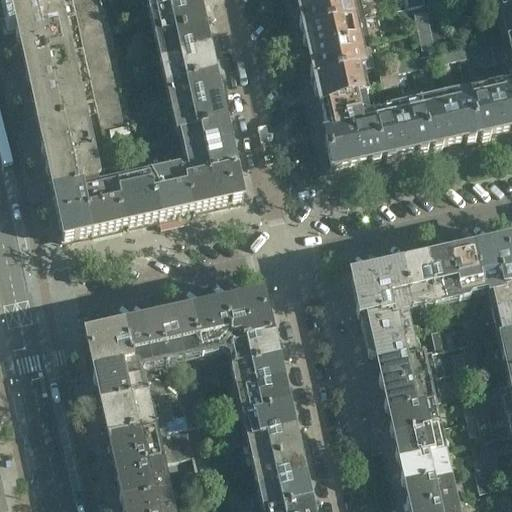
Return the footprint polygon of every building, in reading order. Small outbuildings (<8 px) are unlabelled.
[(60,24),(54,0),(14,0),(9,1),(13,19),(11,22),(12,29),(15,30),(16,34),(60,24)] [(105,13),(101,0),(91,0),(95,16),(105,13)] [(195,10),(193,0),(147,0),(152,20),(195,10)] [(339,0),(294,0),(296,0),(298,12),(332,4),(332,2),(339,0)] [(347,22),(344,8),(348,7),(346,0),(339,0),(332,2),(332,4),(298,12),(301,23),(298,25),(300,32),(303,33),(304,36),(338,29),(337,25),(347,22)] [(511,15),(511,0),(500,0),(504,17),(511,15)] [(201,34),(195,10),(152,20),(158,44),(201,34)] [(108,30),(107,22),(105,13),(95,16),(103,49),(112,47),(110,37),(108,30)] [(442,31),(438,16),(426,19),(429,34),(442,31)] [(429,34),(426,19),(425,17),(414,20),(418,36),(429,34)] [(119,27),(118,20),(107,22),(108,30),(119,27)] [(353,47),(350,34),(354,33),(351,22),(347,22),(337,25),(338,29),(304,36),(304,38),(302,41),(303,48),(306,49),(309,60),(343,53),(343,50),(353,47)] [(67,57),(60,24),(16,34),(17,37),(15,40),(16,47),(19,48),(24,67),(67,57)] [(121,35),(119,27),(108,30),(110,37),(121,35)] [(445,46),(442,31),(429,34),(432,49),(445,46)] [(206,58),(201,34),(158,44),(163,68),(206,58)] [(432,49),(429,34),(418,36),(422,53),(433,50),(432,49)] [(490,57),(488,46),(473,50),(475,60),(483,58),(490,57)] [(120,80),(119,78),(118,71),(114,54),(112,47),(103,49),(110,83),(120,80)] [(359,75),(355,57),(359,56),(357,47),(353,47),(343,50),(343,53),(309,60),(311,71),(309,74),(311,81),(314,82),(314,85),(359,75)] [(475,60),(473,50),(452,54),(455,65),(475,60)] [(455,65),(452,54),(434,58),(437,69),(455,65)] [(75,91),(67,57),(24,67),(31,101),(75,91)] [(493,69),(490,57),(483,58),(485,70),(493,69)] [(213,78),(212,71),(208,70),(206,58),(163,68),(169,92),(211,82),(211,81),(213,78)] [(437,69),(434,58),(412,63),(415,73),(437,69)] [(485,70),(483,58),(475,60),(478,72),(485,70)] [(415,73),(412,63),(394,67),(396,78),(415,73)] [(396,78),(394,67),(378,71),(380,81),(389,79),(396,78)] [(130,76),(128,68),(118,71),(119,78),(130,76)] [(365,100),(359,75),(314,85),(315,87),(313,90),(314,97),(317,98),(320,110),(361,101),(365,100)] [(132,83),(130,76),(119,78),(120,80),(121,85),(132,83)] [(399,90),(396,78),(389,79),(391,91),(399,90)] [(391,91),(389,79),(380,81),(383,93),(391,91)] [(127,113),(121,85),(120,80),(110,83),(118,115),(127,113)] [(216,106),(214,96),(217,93),(215,86),(212,85),(211,82),(169,92),(174,115),(216,106)] [(511,90),(491,95),(501,137),(511,135),(511,90)] [(82,123),(75,91),(31,101),(38,133),(82,123)] [(501,137),(491,95),(445,105),(455,148),(464,146),(466,148),(474,146),(475,143),(479,142),(481,145),(489,143),(490,140),(501,137)] [(365,118),(364,116),(361,101),(320,110),(325,133),(354,127),(352,121),(365,118)] [(455,148),(445,105),(420,110),(430,153),(431,153),(433,155),(441,153),(442,150),(455,148)] [(222,130),(216,106),(174,115),(179,140),(181,139),(222,130)] [(430,153),(420,110),(396,116),(406,159),(416,156),(418,158),(426,157),(427,154),(430,153)] [(141,123),(139,115),(128,118),(130,126),(141,123)] [(406,159),(396,116),(373,121),(382,164),(384,164),(386,166),(393,164),(394,161),(406,159)] [(382,164),(373,121),(366,122),(365,118),(352,121),(354,127),(325,133),(327,139),(324,140),(332,175),(368,167),(370,169),(378,167),(379,164),(382,164)] [(108,165),(105,152),(99,155),(90,157),(82,123),(38,133),(42,152),(40,155),(42,162),(45,163),(47,171),(44,174),(46,181),(49,182),(53,200),(80,194),(97,190),(98,189),(94,174),(104,171),(108,165)] [(143,131),(141,123),(130,126),(132,133),(143,131)] [(227,154),(222,130),(181,139),(187,163),(227,154)] [(133,141),(132,135),(115,139),(116,145),(133,141)] [(137,157),(135,150),(133,141),(116,145),(120,161),(137,157)] [(161,151),(159,144),(148,147),(150,154),(161,151)] [(151,161),(150,154),(148,147),(140,149),(143,163),(151,161)] [(162,156),(161,151),(150,154),(151,161),(159,159),(162,156)] [(234,174),(233,166),(230,165),(227,154),(187,163),(190,177),(181,179),(184,190),(233,179),(232,176),(234,174)] [(139,163),(137,157),(120,161),(121,165),(124,167),(139,163)] [(191,219),(184,190),(181,179),(149,186),(158,226),(191,219)] [(239,208),(233,179),(184,190),(191,219),(239,208)] [(158,226),(149,186),(115,193),(124,233),(158,226)] [(124,233),(115,193),(99,197),(98,189),(97,190),(80,194),(91,241),(124,233)] [(91,241),(80,194),(53,200),(63,247),(91,241)] [(511,291),(511,249),(484,256),(482,253),(475,255),(474,258),(472,259),(480,298),(488,297),(490,304),(502,301),(501,298),(511,295),(511,292),(511,291)] [(480,298),(472,259),(470,259),(467,257),(461,258),(459,261),(448,264),(458,308),(469,305),(472,300),(479,299),(480,298)] [(84,281),(82,274),(89,272),(87,264),(67,268),(71,284),(84,281)] [(458,308),(448,264),(424,269),(434,313),(458,308)] [(434,313),(424,269),(414,271),(411,269),(405,271),(403,274),(401,274),(409,314),(411,314),(417,312),(422,316),(434,313)] [(409,314),(401,274),(399,275),(397,272),(390,274),(389,277),(351,285),(357,315),(355,316),(357,325),(359,324),(359,325),(379,321),(380,324),(390,322),(391,326),(402,324),(400,316),(409,314)] [(511,315),(511,291),(511,292),(511,295),(501,298),(502,301),(490,304),(493,320),(511,315)] [(273,343),(264,301),(225,309),(226,313),(223,314),(230,345),(239,343),(241,350),(269,343),(273,343)] [(230,345),(223,314),(220,314),(219,311),(189,318),(190,321),(199,363),(222,357),(228,349),(227,346),(230,345)] [(511,341),(511,315),(493,320),(499,344),(500,344),(511,341)] [(199,363),(190,321),(189,318),(156,325),(156,329),(166,370),(199,363)] [(405,339),(402,324),(391,326),(390,322),(380,324),(379,321),(359,325),(365,348),(405,339)] [(166,370),(156,329),(156,325),(126,332),(126,335),(123,336),(131,371),(134,371),(141,375),(166,370)] [(479,339),(477,329),(470,331),(466,332),(467,335),(468,341),(479,339)] [(131,371),(123,336),(120,337),(119,333),(81,342),(89,378),(93,377),(93,380),(131,371)] [(470,351),(468,341),(467,335),(459,337),(462,352),(470,351)] [(444,347),(443,341),(442,337),(438,338),(431,340),(433,349),(444,347)] [(462,352),(459,337),(451,339),(454,354),(459,353),(462,352)] [(416,363),(413,352),(408,353),(405,339),(365,348),(367,360),(371,362),(376,361),(378,371),(416,363)] [(454,354),(451,339),(443,341),(444,347),(446,356),(454,354)] [(481,348),(479,339),(468,341),(470,351),(481,348)] [(511,341),(500,344),(504,359),(500,360),(503,372),(506,371),(511,369),(511,341)] [(275,367),(269,343),(241,350),(239,343),(230,345),(227,346),(228,349),(222,357),(230,362),(233,377),(275,367)] [(446,356),(444,347),(433,349),(435,358),(446,356)] [(476,373),(472,356),(461,359),(462,364),(464,376),(476,373)] [(435,358),(416,363),(378,371),(380,380),(378,383),(379,390),(382,392),(383,394),(425,385),(434,383),(440,381),(435,358)] [(464,376),(462,364),(452,366),(455,378),(464,376)] [(280,391),(275,367),(233,377),(239,400),(280,391)] [(154,384),(141,375),(134,371),(131,371),(93,380),(94,382),(92,384),(93,390),(96,392),(100,413),(142,403),(158,400),(154,384)] [(480,392),(476,373),(464,376),(468,390),(469,395),(480,392)] [(468,390),(464,376),(455,378),(458,392),(468,390)] [(218,389),(216,379),(207,381),(210,391),(218,389)] [(210,391),(207,381),(196,384),(193,384),(196,394),(198,394),(210,391)] [(434,383),(425,385),(383,394),(385,405),(383,407),(385,415),(388,416),(388,418),(430,409),(440,407),(434,383)] [(196,394),(193,384),(179,387),(182,397),(189,395),(196,394)] [(182,397),(179,387),(175,388),(168,390),(166,393),(168,400),(182,397)] [(287,410),(285,403),(282,402),(280,391),(239,400),(244,424),(285,415),(285,413),(287,410)] [(202,409),(198,394),(196,394),(189,395),(191,405),(192,411),(202,409)] [(189,395),(182,397),(168,400),(170,410),(181,407),(191,405),(189,395)] [(149,437),(149,436),(151,436),(159,434),(152,406),(142,403),(100,413),(108,446),(149,437)] [(195,426),(195,423),(192,411),(191,405),(181,407),(186,429),(195,426)] [(486,420),(483,405),(471,407),(472,411),(475,422),(486,420)] [(436,434),(430,409),(388,418),(391,429),(388,432),(390,439),(393,441),(394,443),(436,434)] [(475,425),(475,422),(472,411),(462,413),(466,427),(475,425)] [(291,439),(288,428),(291,426),(289,419),(286,417),(285,415),(244,424),(249,448),(291,439)] [(487,423),(486,420),(475,422),(475,425),(478,438),(479,442),(491,440),(487,423)] [(205,433),(203,422),(195,423),(195,426),(197,435),(205,433)] [(478,438),(475,425),(466,427),(469,441),(478,438)] [(203,458),(199,443),(197,435),(195,426),(186,429),(184,429),(191,462),(203,460),(203,458)] [(207,441),(205,433),(197,435),(199,443),(207,441)] [(441,458),(436,434),(394,443),(396,454),(394,457),(396,464),(399,465),(399,468),(441,458)] [(158,470),(151,436),(149,436),(149,437),(108,446),(115,479),(158,470)] [(296,463),(291,439),(249,448),(254,472),(296,463)] [(498,471),(494,454),(482,457),(484,463),(486,474),(498,471)] [(447,483),(441,458),(399,468),(402,478),(400,481),(401,489),(404,490),(405,492),(447,483)] [(210,493),(210,490),(208,482),(205,471),(203,460),(191,462),(199,496),(210,493)] [(301,486),(296,463),(254,472),(260,496),(301,486)] [(486,474),(484,463),(474,465),(476,476),(486,474)] [(216,480),(213,469),(205,471),(208,482),(216,480)] [(124,511),(166,503),(158,470),(115,479),(120,500),(118,503),(119,509),(122,510),(122,511),(124,511)] [(501,488),(498,471),(486,474),(490,489),(490,491),(501,488)] [(490,489),(486,474),(476,476),(477,479),(474,480),(478,499),(491,496),(490,491),(490,489)] [(218,488),(216,480),(208,482),(210,490),(218,488)] [(430,511),(452,507),(447,483),(405,492),(407,503),(405,506),(406,511),(430,511)] [(308,505),(307,498),(303,497),(301,486),(260,496),(263,511),(298,511),(306,510),(306,508),(308,505)] [(214,511),(213,506),(210,493),(199,496),(202,511),(214,511)] [(167,511),(166,503),(124,511),(167,511)]
